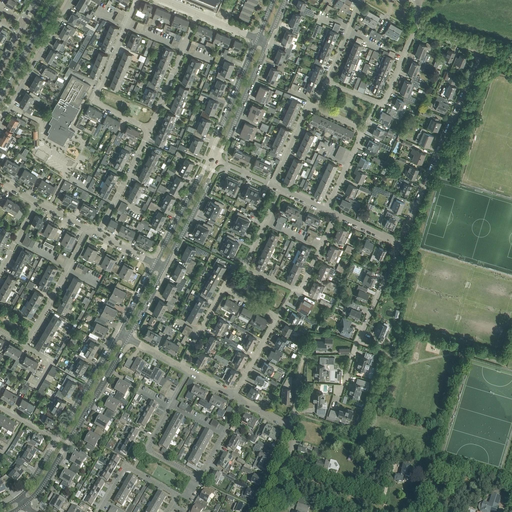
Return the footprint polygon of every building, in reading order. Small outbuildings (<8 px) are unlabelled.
[(190,0),(217,11),(221,0),(190,0)] [(306,3),(303,2),(299,0),(298,0),(296,6),(301,8),(300,11),(306,14),(316,18),(318,15),(313,13),(307,10),(308,9),(304,7),(306,3)] [(340,8),(345,0),(337,0),(334,5),(340,8)] [(351,1),(348,0),(345,0),(340,8),(346,11),(352,1),(351,1)] [(86,4),(79,1),(76,6),(82,10),(86,4)] [(252,11),(255,5),(245,1),(243,7),(252,11)] [(146,18),(144,24),(145,24),(147,25),(150,18),(148,17),(152,5),(145,3),(145,4),(142,2),(139,9),(142,11),(146,13),(144,17),(146,18)] [(126,11),(122,9),(122,10),(116,7),(115,10),(118,12),(124,15),(126,11)] [(160,19),(163,10),(157,7),(153,16),(160,19)] [(252,11),(243,7),(240,12),(250,16),(252,11)] [(91,19),(96,10),(93,9),(90,14),(87,13),(86,16),(90,18),(91,19)] [(90,18),(86,16),(77,11),(77,10),(75,14),(72,12),(70,16),(85,25),(87,23),(88,22),(90,18)] [(167,22),(170,13),(163,10),(160,19),(167,22)] [(368,24),(374,14),(368,11),(369,10),(368,10),(362,21),(368,24)] [(304,19),(306,14),(300,11),(299,14),(294,12),(291,18),(299,22),(300,22),(302,19),(304,19)] [(248,21),(250,16),(240,12),(238,17),(249,22),(248,21)] [(379,17),(374,14),(368,24),(374,27),(380,17),(379,17)] [(178,27),(182,18),(175,15),(171,25),(178,27)] [(85,25),(70,16),(67,21),(74,25),(75,23),(80,26),(82,27),(84,25),(85,25)] [(189,21),(182,18),(178,27),(186,31),(187,28),(186,28),(189,21)] [(297,25),(299,22),(291,18),(289,24),(294,27),(293,30),(299,32),(301,27),(297,25)] [(390,37),(396,27),(390,24),(391,23),(390,23),(384,33),(390,37)] [(74,27),(68,24),(66,26),(65,25),(62,30),(70,35),(72,32),(72,31),(74,27)] [(118,28),(111,24),(108,30),(116,33),(118,28)] [(202,36),(205,27),(198,25),(195,33),(202,36)] [(212,30),(205,27),(202,36),(209,39),(212,30)] [(401,30),(396,27),(390,37),(396,40),(402,29),(401,29),(401,30)] [(91,36),(94,30),(90,28),(89,28),(86,34),(91,36)] [(7,36),(7,35),(8,32),(2,29),(1,32),(0,32),(0,41),(1,40),(4,42),(7,36)] [(337,33),(332,31),(328,29),(327,32),(325,35),(335,39),(338,33),(337,33)] [(68,38),(70,35),(62,30),(59,36),(66,40),(65,41),(69,43),(71,40),(68,38)] [(114,39),(116,33),(108,30),(106,36),(114,39)] [(296,38),(299,32),(293,30),(292,33),(286,30),(283,37),(291,40),(293,36),(296,38)] [(376,39),(379,33),(375,31),(373,33),(370,31),(369,35),(376,39)] [(220,43),(223,35),(217,32),(213,40),(220,43)] [(142,37),(140,36),(132,33),(129,39),(137,42),(139,43),(142,37)] [(227,46),(230,38),(223,35),(220,43),(227,46)] [(335,39),(325,35),(324,39),(323,41),(333,45),(335,39)] [(114,39),(106,36),(103,42),(111,45),(114,39)] [(290,44),(291,40),(283,37),(281,43),(286,45),(285,48),(291,50),(293,45),(290,44)] [(62,42),(57,39),(53,46),(59,49),(61,45),(64,47),(65,44),(62,43),(62,42)] [(135,48),(137,42),(129,39),(127,45),(135,48)] [(235,40),(232,48),(239,51),(242,42),(235,40)] [(330,51),(333,45),(323,41),(322,44),(324,45),(323,48),(330,51)] [(109,51),(111,45),(103,42),(101,47),(109,51)] [(363,49),(364,47),(360,45),(355,43),(354,42),(352,49),(359,52),(360,48),(363,49)] [(420,43),(417,49),(424,52),(426,49),(430,50),(432,44),(427,42),(425,45),(420,43)] [(162,49),(164,50),(163,53),(171,56),(173,50),(163,46),(162,49)] [(289,56),(291,50),(285,48),(284,51),(279,49),(276,55),(284,58),(285,54),(289,56)] [(328,57),(330,51),(323,48),(322,51),(319,50),(318,53),(328,57)] [(51,49),(48,54),(54,58),(56,54),(60,57),(62,54),(57,51),(57,52),(56,52),(51,49)] [(77,61),(82,52),(78,49),(73,59),(77,61)] [(358,55),(359,52),(352,49),(349,55),(359,59),(360,56),(358,55)] [(428,54),(424,52),(417,49),(415,55),(420,57),(419,61),(424,63),(428,54)] [(444,53),(442,58),(441,60),(445,62),(446,59),(451,61),(454,52),(448,49),(446,54),(444,53)] [(132,54),(124,51),(122,57),(130,60),(132,54)] [(105,61),(107,55),(99,52),(97,58),(105,61)] [(171,56),(163,53),(162,56),(159,55),(158,58),(161,59),(169,62),(171,56)] [(328,57),(318,53),(315,62),(321,64),(323,61),(326,62),(328,57)] [(52,61),(54,58),(48,54),(45,60),(50,63),(50,64),(52,65),(55,67),(56,64),(54,62),(52,61)] [(393,58),(387,56),(382,54),(382,55),(383,55),(381,61),(391,65),(393,59),(393,58)] [(282,62),(284,58),(276,55),(273,61),(279,63),(278,66),(283,69),(286,64),(282,62)] [(357,64),(359,59),(349,55),(347,60),(357,64)] [(455,57),(453,64),(458,66),(458,64),(463,66),(466,57),(460,55),(458,59),(455,57)] [(127,66),(130,60),(122,57),(120,63),(127,66)] [(232,60),(225,57),(224,57),(223,60),(225,60),(222,66),(231,70),(234,64),(231,63),(232,60)] [(102,67),(105,61),(97,58),(94,63),(102,67)] [(191,59),(189,64),(197,68),(200,62),(191,58),(191,59)] [(77,61),(73,59),(69,66),(70,67),(72,68),(77,61)] [(166,68),(169,62),(161,59),(158,64),(166,68)] [(354,70),(357,64),(347,60),(345,66),(354,70)] [(391,65),(381,61),(379,64),(378,67),(388,71),(391,65)] [(425,63),(424,63),(419,61),(418,64),(412,61),(410,68),(417,71),(419,72),(420,69),(422,70),(425,63)] [(320,67),(321,64),(315,62),(312,67),(315,68),(313,71),(321,74),(323,68),(320,67)] [(102,67),(94,63),(92,69),(100,72),(102,67)] [(125,72),(127,66),(120,63),(117,69),(125,72)] [(58,72),(43,64),(39,70),(54,79),(56,75),(58,72)] [(164,73),(166,68),(158,64),(156,70),(164,73)] [(195,74),(197,68),(189,64),(187,70),(195,74)] [(229,76),(231,70),(222,66),(220,66),(216,76),(224,79),(225,75),(229,76)] [(280,78),(283,69),(278,66),(276,69),(271,67),(268,73),(276,76),(280,78)] [(352,76),(353,73),(354,70),(345,66),(342,72),(352,76)] [(388,71),(378,67),(377,69),(380,70),(378,73),(386,76),(388,71)] [(415,75),(417,71),(410,68),(407,74),(413,76),(411,79),(417,81),(419,76),(415,75)] [(98,78),(100,72),(92,69),(89,75),(98,78)] [(123,78),(125,72),(117,69),(115,74),(123,78)] [(164,73),(156,70),(154,76),(162,79),(164,73)] [(194,77),(195,74),(187,70),(184,76),(193,80),(194,80),(195,78),(195,77),(194,77)] [(318,80),(321,74),(313,71),(312,75),(310,74),(309,76),(318,80)] [(350,82),(352,76),(342,72),(340,78),(350,82)] [(275,80),(276,76),(268,73),(266,79),(271,81),(270,84),(276,87),(278,81),(275,80)] [(384,82),(386,76),(378,73),(377,77),(375,76),(373,78),(384,82)] [(447,76),(446,79),(448,80),(454,83),(456,79),(450,77),(451,74),(448,73),(447,76)] [(120,83),(123,78),(115,74),(112,80),(120,83)] [(52,124),(48,131),(49,132),(48,134),(55,138),(56,137),(58,138),(57,140),(64,143),(68,137),(71,138),(75,131),(69,128),(80,108),(78,108),(79,105),(83,99),(83,98),(81,97),(84,91),(87,92),(90,85),(91,85),(72,75),(68,82),(65,88),(58,100),(65,103),(64,106),(57,102),(50,114),(53,116),(49,123),(52,124)] [(43,80),(36,76),(33,81),(43,87),(44,85),(41,83),(43,80)] [(159,85),(162,79),(154,76),(151,82),(149,81),(147,84),(155,87),(156,84),(159,85)] [(190,86),(193,80),(184,76),(182,82),(181,82),(190,86)] [(223,82),(224,79),(216,76),(216,77),(215,79),(217,79),(214,85),(224,89),(226,83),(223,82)] [(316,86),(318,80),(309,76),(308,76),(306,82),(309,83),(316,86)] [(384,82),(373,78),(372,80),(373,81),(371,84),(381,88),(384,82)] [(420,83),(417,81),(411,79),(410,82),(405,80),(402,86),(409,89),(411,86),(417,88),(420,83)] [(118,89),(120,83),(112,80),(110,86),(118,89)] [(444,87),(441,94),(446,96),(446,95),(448,96),(448,97),(450,98),(450,97),(451,98),(456,87),(453,85),(454,83),(448,80),(446,83),(449,84),(447,88),(444,87)] [(43,87),(33,81),(29,87),(37,91),(39,88),(41,90),(43,87)] [(314,92),(316,86),(309,83),(307,86),(305,85),(304,88),(308,89),(313,91),(314,92)] [(154,90),(155,87),(147,84),(146,87),(149,88),(146,94),(154,97),(156,91),(154,90)] [(379,94),(381,88),(371,84),(369,90),(379,94)] [(189,89),(180,85),(180,86),(178,91),(186,95),(189,89)] [(221,95),(224,89),(214,85),(213,85),(212,86),(212,88),(213,88),(212,91),(210,91),(209,94),(216,98),(217,94),(221,95)] [(270,97),(273,91),(260,85),(257,92),(270,97)] [(412,90),(409,89),(402,86),(400,92),(405,94),(404,98),(409,100),(414,102),(416,98),(411,96),(411,94),(412,90)] [(185,98),(186,95),(178,91),(176,97),(184,101),(186,102),(187,99),(185,98)] [(26,92),(23,98),(30,102),(32,99),(34,100),(35,98),(37,99),(38,96),(32,93),(31,95),(26,92)] [(267,103),(270,97),(257,92),(255,98),(267,103)] [(152,103),(154,97),(146,94),(144,100),(141,99),(140,101),(147,104),(148,102),(152,103)] [(215,100),(216,98),(209,94),(207,98),(209,98),(208,102),(206,101),(205,103),(207,104),(216,108),(218,102),(215,100)] [(293,99),(291,103),(290,104),(298,108),(301,103),(301,102),(302,99),(291,95),(290,98),(293,99)] [(437,95),(433,104),(437,106),(435,109),(445,113),(449,104),(441,101),(443,97),(438,95),(437,95)] [(184,101),(176,97),(173,103),(181,107),(184,101)] [(30,102),(23,98),(19,104),(27,108),(25,111),(30,114),(32,111),(33,111),(34,109),(28,106),(30,102)] [(407,105),(409,100),(404,98),(402,101),(397,98),(394,105),(399,107),(402,108),(403,104),(407,105)] [(183,108),(181,107),(173,103),(171,109),(170,109),(176,112),(176,113),(180,115),(183,108)] [(213,114),(216,108),(207,104),(204,110),(202,110),(201,114),(208,117),(210,113),(213,114)] [(265,109),(252,104),(250,110),(262,115),(265,109)] [(296,113),(298,108),(290,104),(288,110),(296,113)] [(90,119),(95,109),(89,105),(84,115),(90,119)] [(97,122),(102,112),(95,109),(90,119),(97,122)] [(262,115),(250,110),(247,116),(260,122),(262,115)] [(296,113),(288,110),(285,115),(293,119),(296,113)] [(391,116),(387,114),(382,111),(381,114),(380,115),(381,115),(379,119),(388,123),(391,116)] [(178,116),(167,112),(165,118),(173,121),(176,122),(178,116)] [(207,119),(208,117),(201,114),(197,123),(208,127),(211,121),(207,119)] [(318,127),(322,117),(314,114),(309,123),(318,127)] [(109,126),(113,118),(107,115),(102,124),(105,125),(106,124),(109,126)] [(293,119),(285,115),(282,121),(288,123),(291,125),(291,124),(293,119)] [(438,119),(433,117),(432,116),(428,126),(433,128),(437,130),(441,122),(437,121),(438,119)] [(12,117),(9,122),(16,126),(18,127),(20,123),(24,126),(26,122),(20,119),(17,117),(16,119),(12,117)] [(325,130),(330,121),(322,117),(318,127),(325,130)] [(116,130),(120,121),(113,118),(109,126),(112,128),(112,129),(116,130)] [(171,127),(173,121),(165,118),(162,124),(171,127)] [(333,134),(338,125),(330,121),(325,130),(333,134)] [(16,132),(18,130),(19,128),(18,127),(16,126),(9,122),(6,127),(12,130),(16,132)] [(257,127),(245,122),(242,129),(255,134),(257,127)] [(206,133),(208,127),(197,123),(195,128),(189,126),(187,130),(193,133),(200,136),(202,132),(206,133)] [(168,133),(171,127),(162,124),(160,130),(168,133)] [(341,138),(346,128),(338,125),(333,134),(341,138)] [(120,141),(123,136),(129,139),(134,129),(128,126),(125,131),(124,132),(123,132),(122,133),(119,131),(117,135),(113,142),(119,145),(120,143),(120,141)] [(289,130),(288,129),(281,126),(278,132),(286,135),(289,130)] [(374,129),(372,134),(376,136),(375,139),(379,141),(380,138),(383,133),(386,135),(387,133),(388,132),(384,130),(381,129),(377,127),(375,130),(374,129)] [(427,130),(423,128),(421,127),(419,133),(422,134),(419,143),(424,145),(428,146),(433,135),(426,133),(427,130)] [(353,132),(346,128),(341,138),(341,139),(345,141),(345,139),(349,141),(353,132)] [(139,132),(134,129),(129,139),(135,142),(137,137),(140,131),(139,131),(139,132)] [(255,134),(242,129),(240,135),(252,140),(255,134)] [(3,132),(1,137),(13,144),(14,141),(12,140),(14,136),(11,135),(12,133),(6,130),(5,133),(3,132)] [(166,139),(168,133),(160,130),(158,136),(166,139)] [(306,131),(304,137),(311,141),(314,135),(306,131)] [(286,135),(278,132),(276,137),(284,141),(286,135)] [(199,138),(200,136),(193,133),(192,135),(194,136),(191,142),(200,146),(203,140),(199,138)] [(163,145),(166,139),(158,136),(155,141),(155,142),(163,145)] [(13,144),(1,137),(0,137),(0,143),(4,146),(6,143),(12,146),(13,144)] [(281,146),(284,141),(276,137),(273,143),(281,146)] [(309,146),(311,141),(304,137),(301,143),(309,146)] [(369,140),(366,147),(371,149),(372,150),(375,151),(377,148),(379,149),(382,143),(379,141),(375,139),(374,142),(369,140)] [(198,152),(200,146),(191,142),(189,148),(179,144),(177,148),(193,154),(194,151),(198,152)] [(279,152),(281,146),(273,143),(271,148),(279,152)] [(309,146),(301,143),(299,148),(306,152),(309,146)] [(239,159),(242,152),(238,150),(238,148),(235,147),(234,149),(235,149),(232,156),(233,156),(239,159)] [(127,158),(130,152),(122,148),(119,154),(127,158)] [(157,159),(160,153),(161,150),(157,148),(155,151),(153,150),(150,155),(157,159)] [(304,158),(306,152),(299,148),(296,154),(304,158)] [(425,154),(420,152),(412,149),(411,152),(413,153),(411,159),(417,161),(421,163),(425,154)] [(250,156),(242,152),(239,159),(247,162),(247,163),(250,156)] [(127,158),(119,154),(116,159),(124,163),(127,158)] [(9,170),(14,162),(7,158),(9,156),(6,155),(2,161),(4,163),(2,167),(3,167),(9,170)] [(157,159),(150,155),(147,161),(157,166),(159,160),(157,159)] [(371,162),(365,159),(361,157),(358,163),(361,165),(362,166),(362,165),(368,168),(371,162)] [(302,162),(299,160),(294,158),(291,164),(299,167),(302,162)] [(121,169),(124,163),(116,159),(113,165),(121,169)] [(190,169),(193,163),(185,159),(182,165),(190,169)] [(261,169),(264,162),(257,159),(253,166),(254,166),(261,169)] [(157,166),(147,161),(144,166),(151,170),(154,171),(157,166)] [(19,172),(23,165),(21,163),(20,165),(14,162),(9,170),(14,174),(15,174),(17,170),(19,172)] [(272,166),(264,162),(261,169),(268,172),(268,173),(272,166)] [(329,162),(326,168),(334,171),(337,166),(329,162)] [(296,173),(299,167),(291,164),(289,170),(296,173)] [(26,181),(31,172),(25,169),(26,166),(23,165),(19,172),(22,173),(19,177),(20,177),(26,181)] [(187,176),(190,169),(182,165),(178,172),(187,176)] [(148,176),(151,170),(144,166),(141,172),(148,176)] [(365,173),(363,172),(364,169),(357,166),(354,172),(357,173),(354,179),(359,181),(362,183),(364,178),(363,178),(365,173)] [(418,169),(414,167),(409,166),(407,171),(409,171),(408,176),(410,177),(415,178),(418,169)] [(105,175),(108,176),(108,177),(115,180),(118,175),(116,173),(117,170),(110,167),(105,175)] [(332,177),(334,171),(326,168),(324,173),(332,177)] [(294,179),(296,173),(289,170),(286,175),(294,179)] [(37,182),(41,175),(38,174),(37,176),(31,172),(26,181),(32,184),(32,185),(34,181),(37,182)] [(151,177),(148,176),(141,172),(140,174),(139,174),(138,177),(139,177),(138,178),(145,181),(144,183),(148,185),(149,183),(148,182),(151,177)] [(329,182),(332,177),(324,173),(321,179),(329,182)] [(46,178),(45,181),(42,179),(43,177),(41,175),(37,182),(39,184),(37,188),(37,187),(43,191),(48,183),(50,180),(46,178)] [(227,192),(233,178),(228,175),(227,177),(227,176),(224,183),(221,182),(218,188),(227,192)] [(291,185),(293,180),(294,179),(286,175),(284,181),(291,185)] [(181,187),(184,180),(176,176),(173,183),(181,187)] [(115,180),(108,177),(105,182),(112,186),(115,180)] [(400,177),(398,181),(401,181),(399,185),(399,186),(399,187),(399,188),(399,189),(400,189),(401,189),(399,193),(406,196),(408,193),(409,193),(412,186),(406,183),(407,180),(402,178),(400,177)] [(235,188),(238,182),(238,181),(238,180),(233,178),(227,192),(236,196),(238,190),(235,188)] [(327,188),(329,182),(321,179),(319,184),(327,188)] [(112,186),(105,182),(102,188),(110,192),(112,186)] [(143,186),(136,182),(133,188),(140,191),(143,186)] [(54,193),(58,185),(56,184),(55,187),(48,183),(43,191),(49,194),(49,195),(52,191),(54,193)] [(181,187),(173,183),(169,189),(178,194),(181,187)] [(324,193),(327,188),(319,184),(316,190),(324,193)] [(355,197),(359,189),(359,188),(349,184),(345,193),(355,197)] [(154,192),(156,189),(148,185),(147,188),(152,191),(149,196),(152,197),(154,192)] [(249,202),(255,188),(250,185),(249,187),(248,186),(245,193),(242,192),(240,198),(249,202)] [(373,191),(365,188),(360,185),(359,188),(359,189),(371,195),(371,194),(373,191)] [(373,191),(371,194),(376,196),(380,187),(375,185),(373,191)] [(107,197),(110,192),(102,188),(99,193),(107,197)] [(140,191),(133,188),(130,193),(138,197),(140,191)] [(257,198),(260,192),(259,191),(260,190),(255,188),(249,202),(258,206),(260,200),(257,198)] [(322,199),(324,193),(316,190),(314,195),(322,199)] [(68,204),(72,196),(66,193),(62,201),(68,204)] [(137,198),(138,197),(130,193),(127,199),(135,202),(137,198)] [(172,204),(175,198),(167,194),(164,200),(172,204)] [(391,199),(388,208),(392,209),(396,211),(400,212),(404,202),(406,199),(401,197),(393,194),(391,199)] [(79,200),(72,196),(68,204),(75,208),(79,200)] [(342,198),(339,205),(343,206),(342,208),(347,210),(349,206),(350,206),(351,207),(353,206),(354,205),(356,201),(346,196),(345,200),(342,198)] [(8,210),(13,202),(8,198),(5,202),(2,200),(0,202),(0,207),(1,209),(2,207),(8,210)] [(172,204),(164,200),(160,207),(168,211),(172,204)] [(219,213),(224,204),(218,201),(216,204),(210,201),(209,202),(208,201),(206,206),(219,213)] [(20,205),(13,202),(8,210),(15,214),(14,216),(17,218),(19,220),(24,213),(18,209),(20,205)] [(86,214),(90,206),(83,202),(79,210),(86,214)] [(289,218),(294,207),(291,206),(291,205),(289,204),(288,204),(288,205),(288,204),(288,205),(285,204),(284,204),(282,208),(282,209),(281,211),(282,212),(283,213),(284,212),(285,212),(288,214),(287,216),(287,217),(289,218)] [(97,209),(90,206),(86,214),(92,217),(97,209)] [(215,222),(219,213),(206,206),(203,211),(204,212),(204,213),(210,216),(209,219),(215,222)] [(300,210),(294,207),(289,218),(291,219),(292,217),(296,219),(298,214),(299,214),(299,213),(298,213),(300,210)] [(163,222),(166,216),(158,211),(155,218),(163,222)] [(248,221),(249,220),(242,217),(244,214),(238,211),(236,215),(237,215),(235,221),(247,227),(250,222),(248,221)] [(387,212),(384,218),(383,218),(380,224),(392,229),(396,221),(394,220),(394,219),(391,217),(393,214),(387,212)] [(36,214),(30,225),(33,227),(35,224),(38,226),(42,218),(36,214)] [(310,224),(314,216),(308,214),(307,216),(304,221),(310,224)] [(320,219),(314,216),(310,224),(312,225),(316,227),(320,219)] [(111,218),(107,227),(113,230),(118,222),(111,218)] [(163,222),(155,218),(151,224),(159,229),(163,222)] [(297,227),(299,221),(300,219),(297,218),(296,220),(295,223),(292,222),(291,224),(297,227)] [(48,235),(54,224),(49,221),(47,226),(43,224),(39,231),(48,235)] [(247,227),(235,221),(232,226),(231,226),(230,229),(235,232),(237,229),(243,232),(244,231),(245,232),(247,227)] [(124,236),(130,225),(127,223),(125,226),(122,224),(118,232),(124,236)] [(208,235),(212,227),(206,224),(205,227),(198,223),(198,224),(197,223),(194,228),(208,235)] [(57,240),(60,233),(56,231),(58,226),(54,224),(48,235),(57,240)] [(135,231),(131,229),(133,226),(130,225),(124,236),(131,239),(135,231)] [(340,227),(337,233),(347,238),(350,231),(339,226),(339,227),(340,227)] [(3,227),(0,231),(0,232),(8,236),(11,231),(3,227)] [(149,238),(152,231),(156,233),(157,231),(151,227),(146,236),(142,244),(149,248),(153,240),(149,238)] [(208,235),(194,228),(192,233),(193,234),(192,235),(199,238),(197,241),(203,244),(208,235)] [(66,244),(72,233),(67,230),(65,235),(60,233),(57,240),(66,244)] [(276,241),(279,235),(271,231),(269,238),(276,241)] [(76,235),(72,233),(66,244),(72,248),(76,241),(74,240),(76,235)] [(142,244),(146,236),(140,233),(135,241),(142,244)] [(347,238),(337,233),(334,238),(345,243),(347,238)] [(238,243),(232,240),(233,237),(227,234),(226,237),(227,238),(224,243),(224,244),(237,249),(239,244),(238,244),(238,243)] [(274,247),(276,241),(269,238),(266,243),(274,247)] [(373,244),(369,242),(369,240),(366,239),(367,240),(367,241),(363,239),(358,249),(361,250),(362,249),(365,251),(365,252),(370,254),(373,248),(371,247),(373,244)] [(235,254),(237,249),(224,244),(224,243),(223,243),(219,252),(225,255),(226,252),(233,255),(233,254),(235,254)] [(271,253),(274,247),(266,243),(263,249),(271,253)] [(88,258),(94,246),(89,244),(86,249),(85,248),(81,255),(88,258)] [(210,253),(205,250),(202,249),(196,246),(195,248),(187,245),(188,245),(185,251),(192,255),(194,252),(200,255),(203,254),(208,256),(210,253)] [(303,245),(300,251),(307,254),(308,254),(309,251),(310,248),(303,245)] [(342,250),(335,247),(331,245),(330,245),(331,245),(328,251),(339,256),(342,250)] [(97,263),(100,256),(96,254),(98,249),(94,246),(88,258),(97,263)] [(375,248),(371,257),(376,260),(378,257),(382,258),(385,250),(384,250),(385,249),(379,247),(378,250),(375,248)] [(30,261),(34,253),(26,249),(24,251),(22,250),(19,255),(27,259),(30,261)] [(268,258),(271,253),(263,249),(261,255),(268,258)] [(305,260),(307,254),(300,251),(298,250),(295,256),(297,256),(305,260)] [(191,259),(192,255),(185,251),(181,257),(181,258),(188,261),(187,264),(193,267),(196,261),(191,259)] [(339,256),(328,251),(326,257),(325,256),(330,259),(336,262),(339,256)] [(105,267),(112,256),(107,253),(104,258),(100,256),(97,263),(96,264),(99,266),(100,265),(105,267)] [(24,265),(27,259),(19,255),(16,260),(24,265)] [(266,264),(268,258),(261,255),(258,261),(266,264)] [(116,258),(112,256),(105,267),(114,272),(118,265),(114,263),(116,258)] [(302,266),(305,260),(297,256),(295,256),(292,262),(294,262),(302,266)] [(223,266),(226,261),(221,258),(219,263),(218,263),(215,261),(213,267),(215,268),(222,272),(225,267),(226,267),(223,266)] [(21,270),(24,265),(16,260),(13,266),(21,270)] [(263,270),(266,264),(258,261),(255,267),(263,270)] [(123,276),(129,265),(125,262),(122,267),(118,265),(114,272),(123,276)] [(302,266),(294,262),(292,268),(299,272),(302,266)] [(190,273),(193,267),(187,264),(185,267),(178,263),(178,264),(175,270),(183,274),(185,270),(190,273)] [(333,268),(327,265),(322,263),(323,264),(320,269),(330,274),(333,268)] [(49,264),(46,269),(55,273),(57,268),(57,269),(58,268),(49,264)] [(134,267),(129,265),(123,276),(132,281),(136,274),(131,272),(134,267)] [(19,275),(21,270),(13,266),(11,271),(19,275)] [(222,272),(215,268),(212,274),(219,278),(222,272)] [(297,277),(299,272),(292,268),(289,274),(297,277)] [(372,271),(367,269),(365,268),(362,275),(365,276),(362,283),(371,287),(376,277),(370,275),(372,271)] [(52,279),(55,273),(46,269),(43,274),(52,279)] [(330,274),(320,269),(317,275),(321,277),(328,280),(330,274)] [(181,277),(183,274),(175,270),(172,276),(171,276),(179,280),(177,282),(184,286),(187,280),(181,277)] [(49,284),(52,279),(43,274),(41,280),(49,284)] [(219,278),(212,274),(208,279),(216,284),(219,278)] [(294,283),(297,277),(289,274),(286,280),(294,283)] [(9,275),(6,280),(14,284),(17,279),(9,275)] [(74,277),(71,282),(79,286),(82,281),(74,277)] [(216,284),(208,279),(205,285),(213,289),(216,284)] [(11,290),(14,284),(6,280),(3,285),(11,290)] [(46,289),(49,284),(41,280),(38,285),(46,290),(46,289)] [(324,286),(318,284),(314,281),(313,282),(314,282),(312,288),(322,292),(324,286)] [(76,292),(79,286),(71,282),(68,288),(76,292)] [(122,290),(124,286),(117,282),(113,291),(125,296),(127,292),(122,290)] [(181,291),(184,286),(177,282),(176,285),(168,282),(169,282),(166,288),(174,292),(175,288),(181,291)] [(367,288),(362,286),(359,284),(357,289),(360,290),(357,297),(361,299),(365,301),(368,293),(365,292),(367,288)] [(11,290),(3,285),(0,289),(0,290),(8,295),(11,290)] [(210,295),(213,289),(205,285),(202,291),(201,293),(206,296),(209,298),(210,295)] [(73,297),(76,292),(68,288),(65,293),(73,297)] [(172,296),(174,292),(166,288),(162,294),(169,298),(168,301),(174,304),(177,298),(172,296)] [(322,292),(312,288),(309,293),(308,293),(313,295),(319,298),(322,292)] [(43,296),(44,295),(35,290),(32,295),(40,300),(43,295),(43,296)] [(122,302),(125,296),(113,291),(109,300),(115,303),(117,299),(122,302)] [(71,302),(73,297),(65,293),(63,298),(71,302)] [(209,298),(206,296),(201,293),(200,296),(197,301),(204,306),(207,300),(209,298)] [(40,300),(32,295),(29,300),(37,305),(40,300)] [(68,308),(71,302),(63,298),(60,303),(68,308)] [(115,303),(109,300),(106,298),(101,307),(104,309),(116,314),(118,310),(113,308),(115,303)] [(236,311),(239,306),(236,304),(237,304),(227,298),(224,305),(227,307),(227,308),(233,311),(234,310),(236,311)] [(37,305),(29,300),(26,306),(34,311),(37,305)] [(171,310),(174,304),(168,301),(166,304),(159,300),(156,306),(164,310),(166,307),(171,310)] [(201,311),(204,306),(197,301),(194,307),(201,311)] [(313,304),(312,303),(307,301),(306,304),(301,301),(297,308),(301,311),(306,313),(310,307),(311,308),(313,304)] [(358,304),(354,302),(351,301),(346,312),(346,313),(349,314),(349,315),(352,316),(351,316),(357,319),(358,315),(359,315),(361,312),(356,309),(358,304)] [(65,313),(68,308),(60,303),(57,309),(65,313)] [(26,306),(23,311),(27,314),(31,316),(34,311),(26,306)] [(162,314),(164,310),(156,306),(153,313),(153,312),(152,313),(160,316),(158,319),(164,322),(167,317),(162,314)] [(198,317),(201,311),(194,307),(191,313),(198,317)] [(243,307),(238,316),(248,321),(253,312),(243,307)] [(116,314),(104,309),(99,318),(106,321),(108,317),(113,319),(116,314)] [(312,319),(305,316),(298,312),(297,315),(292,312),(292,313),(289,319),(288,318),(288,319),(293,321),(297,324),(301,318),(303,319),(304,318),(310,322),(312,319)] [(195,322),(198,317),(191,313),(187,319),(195,323),(195,322)] [(54,315),(51,320),(58,325),(61,326),(64,321),(65,319),(60,316),(59,318),(54,315)] [(252,317),(249,323),(253,325),(262,330),(267,320),(263,318),(263,319),(256,315),(255,318),(252,317)] [(104,326),(106,321),(99,318),(97,317),(96,317),(92,325),(94,327),(106,333),(108,328),(104,326)] [(349,319),(344,317),(343,317),(341,322),(344,324),(340,332),(349,336),(351,331),(353,327),(347,325),(349,319)] [(230,324),(219,318),(219,319),(217,324),(226,330),(228,327),(230,324)] [(55,330),(58,325),(51,320),(47,325),(55,330)] [(382,336),(385,329),(387,330),(388,327),(387,324),(384,323),(383,324),(379,323),(376,329),(375,329),(374,332),(378,334),(377,338),(382,340),(384,337),(382,336)] [(223,335),(225,332),(226,330),(217,324),(215,327),(214,328),(214,330),(213,329),(213,330),(223,335)] [(294,329),(290,327),(285,324),(281,331),(288,335),(290,331),(292,332),(294,329)] [(52,335),(55,330),(47,325),(44,330),(52,335)] [(151,340),(155,332),(151,330),(153,327),(150,325),(144,336),(144,337),(144,336),(151,340)] [(106,333),(94,327),(91,333),(90,332),(88,335),(89,336),(95,338),(96,339),(97,339),(99,335),(104,337),(106,333)] [(49,340),(52,335),(44,330),(41,336),(49,340)] [(159,334),(155,332),(151,340),(156,343),(163,332),(160,331),(159,334)] [(256,339),(247,334),(245,337),(248,338),(247,341),(253,344),(255,342),(255,341),(255,340),(256,339)] [(169,350),(173,342),(170,340),(171,337),(168,335),(162,346),(162,347),(162,346),(169,350)] [(220,340),(210,335),(210,336),(208,341),(217,346),(220,340)] [(46,345),(49,340),(41,336),(38,341),(46,345)] [(93,342),(95,338),(89,336),(88,339),(84,345),(88,346),(87,347),(95,351),(99,345),(93,342)] [(288,339),(282,336),(281,338),(278,337),(274,344),(280,347),(282,349),(285,345),(288,346),(289,344),(291,341),(288,339)] [(332,346),(332,343),(332,338),(325,338),(325,341),(316,341),(316,349),(327,349),(327,346),(332,346)] [(43,351),(46,345),(38,341),(35,346),(43,351)] [(181,342),(178,341),(176,344),(173,342),(169,350),(175,353),(174,353),(175,353),(181,342)] [(214,352),(217,346),(208,341),(206,344),(206,343),(205,345),(205,346),(204,346),(214,352)] [(253,344),(247,341),(245,344),(242,342),(241,345),(250,350),(253,344)] [(11,355),(16,346),(15,346),(14,346),(9,343),(7,348),(5,351),(11,355)] [(92,357),(95,351),(87,347),(88,346),(84,345),(82,348),(81,351),(79,354),(84,357),(86,354),(92,357)] [(17,347),(16,346),(11,355),(16,358),(10,369),(13,371),(17,365),(22,356),(19,354),(22,350),(17,347)] [(283,353),(277,349),(276,352),(271,350),(267,357),(270,358),(277,362),(280,355),(282,356),(283,353)] [(247,356),(247,355),(238,350),(236,353),(239,354),(238,357),(244,361),(245,358),(246,358),(246,357),(247,356)] [(211,357),(201,352),(198,357),(205,361),(207,358),(210,360),(211,357)] [(374,354),(367,352),(365,358),(361,356),(361,357),(362,357),(360,362),(358,362),(358,364),(357,364),(355,369),(358,369),(358,370),(362,372),(362,370),(365,371),(366,367),(367,368),(369,363),(367,363),(369,357),(372,358),(374,354)] [(82,360),(84,357),(79,354),(77,357),(75,360),(78,362),(77,365),(85,369),(88,363),(82,360)] [(27,367),(32,358),(31,358),(26,355),(25,358),(22,356),(17,365),(20,367),(22,364),(27,367)] [(244,361),(238,357),(235,356),(233,358),(231,361),(241,367),(241,366),(244,361)] [(317,378),(317,379),(321,379),(321,378),(324,378),(324,374),(325,374),(326,370),(324,370),(324,363),(334,364),(334,357),(321,356),(321,365),(317,365),(317,371),(315,371),(315,373),(314,373),(314,378),(317,378)] [(204,364),(205,361),(198,357),(197,360),(196,360),(196,361),(195,363),(205,369),(207,365),(204,364)] [(34,359),(32,358),(27,367),(28,367),(26,370),(29,371),(30,369),(33,370),(38,362),(33,359),(34,359)] [(136,373),(143,362),(138,359),(135,364),(131,361),(128,360),(129,360),(128,359),(124,367),(124,366),(136,373)] [(145,378),(149,371),(144,369),(147,364),(143,362),(136,373),(145,378)] [(264,362),(261,369),(266,372),(266,373),(269,375),(273,369),(276,370),(276,369),(282,372),(284,369),(272,363),(270,365),(264,362)] [(85,369),(77,365),(73,371),(70,369),(70,370),(68,372),(73,375),(75,372),(81,375),(85,369)] [(238,372),(228,367),(225,372),(235,377),(236,375),(237,375),(237,374),(238,372)] [(154,383),(160,371),(155,369),(153,373),(149,371),(145,378),(154,383)] [(165,374),(160,371),(154,383),(162,387),(163,386),(165,383),(166,380),(172,383),(173,380),(167,377),(165,380),(162,378),(165,374)] [(232,383),(235,377),(225,372),(222,378),(232,383)] [(71,380),(72,377),(67,374),(62,384),(65,385),(73,390),(76,384),(71,380)] [(264,378),(258,375),(254,381),(258,383),(256,386),(261,389),(263,385),(264,386),(268,380),(264,378)] [(292,377),(288,376),(283,384),(282,400),(291,401),(292,389),(290,388),(290,385),(291,386),(292,377)] [(364,384),(364,385),(368,386),(369,382),(359,378),(357,384),(353,383),(353,384),(352,389),(350,388),(350,390),(349,390),(347,395),(350,396),(350,397),(354,398),(354,397),(357,398),(358,393),(359,394),(361,390),(359,389),(361,383),(364,384)] [(133,383),(130,381),(126,379),(123,383),(119,380),(116,384),(128,391),(133,383)] [(123,400),(128,391),(116,384),(113,389),(118,392),(116,396),(123,400)] [(69,396),(73,390),(65,385),(63,388),(60,387),(59,390),(57,393),(63,396),(62,395),(63,392),(69,396)] [(198,397),(202,390),(196,387),(196,386),(192,393),(189,392),(185,398),(191,401),(194,395),(198,397)] [(251,387),(247,394),(257,399),(262,390),(261,389),(256,386),(255,386),(254,389),(251,387)] [(7,400),(13,389),(11,387),(9,391),(3,387),(0,392),(3,393),(1,396),(6,399),(7,400)] [(17,396),(14,393),(16,390),(13,389),(7,400),(8,401),(8,400),(13,403),(17,396)] [(204,408),(207,402),(204,400),(208,393),(202,390),(198,397),(201,399),(198,405),(204,408)] [(315,405),(314,406),(318,406),(318,414),(325,415),(325,408),(322,408),(322,402),(324,402),(324,397),(322,397),(323,393),(320,393),(320,392),(316,391),(316,392),(313,392),(313,397),(314,397),(314,399),(315,400),(315,405)] [(61,399),(63,396),(57,393),(55,396),(51,402),(62,408),(66,402),(61,399)] [(118,409),(123,400),(116,396),(113,400),(109,398),(106,402),(118,409)] [(216,408),(220,400),(214,397),(214,396),(210,403),(207,402),(204,408),(210,411),(213,405),(216,408)] [(24,410),(29,402),(22,399),(18,406),(23,409),(22,409),(24,410)] [(226,403),(220,400),(216,408),(220,409),(216,415),(222,418),(226,412),(223,410),(227,403),(226,403)] [(34,406),(29,402),(24,410),(25,411),(25,410),(30,413),(34,406)] [(62,408),(51,402),(48,408),(46,411),(51,414),(53,411),(59,414),(62,408)] [(113,417),(118,409),(106,402),(103,407),(108,409),(106,413),(113,417)] [(145,402),(143,406),(148,408),(154,411),(157,405),(151,402),(149,405),(147,404),(147,403),(145,402)] [(151,417),(154,411),(148,408),(147,411),(144,410),(145,409),(143,408),(141,412),(145,414),(151,417)] [(330,410),(328,417),(334,419),(335,416),(341,418),(341,419),(345,420),(345,419),(350,420),(350,417),(352,418),(353,414),(352,413),(352,411),(348,409),(348,410),(345,410),(345,411),(340,410),(340,409),(339,409),(338,413),(330,410)] [(49,417),(51,414),(46,411),(41,420),(49,425),(48,425),(49,426),(50,425),(52,426),(55,420),(49,417)] [(108,426),(113,417),(106,413),(103,418),(99,415),(96,419),(108,426)] [(148,423),(151,417),(145,414),(143,417),(141,416),(142,415),(139,414),(137,417),(139,418),(148,423)] [(176,414),(173,420),(181,424),(184,419),(176,414)] [(247,427),(252,418),(246,415),(242,423),(245,424),(244,426),(247,427)] [(148,423),(139,418),(136,424),(145,428),(148,423)] [(258,422),(252,418),(247,427),(253,431),(255,426),(256,427),(258,423),(257,423),(258,422)] [(103,435),(108,426),(96,419),(93,424),(98,427),(96,431),(103,435)] [(7,431),(12,423),(7,420),(2,428),(7,431)] [(178,429),(181,424),(173,420),(170,425),(178,429)] [(17,426),(12,423),(7,431),(13,434),(17,426)] [(175,435),(178,429),(170,425),(168,430),(175,435)] [(269,438),(273,430),(267,427),(261,437),(264,439),(265,436),(269,438)] [(136,438),(139,433),(133,429),(131,433),(129,431),(129,430),(128,429),(126,433),(130,435),(136,438)] [(172,440),(175,435),(168,430),(165,435),(172,440)] [(205,430),(202,436),(210,440),(213,435),(205,430)] [(280,434),(273,430),(269,438),(272,440),(271,442),(274,444),(280,434)] [(97,443),(103,435),(96,431),(93,435),(89,432),(86,437),(97,443)] [(28,439),(29,440),(28,442),(27,443),(32,446),(34,447),(36,444),(40,446),(44,440),(42,439),(42,438),(41,438),(36,435),(33,434),(32,433),(28,439)] [(133,444),(136,438),(130,435),(128,438),(126,437),(126,436),(124,435),(122,438),(127,441),(133,444)] [(169,445),(172,440),(165,435),(162,441),(169,445)] [(207,445),(210,440),(202,436),(199,441),(207,445)] [(247,444),(249,441),(248,440),(242,437),(240,440),(234,436),(230,443),(238,447),(239,443),(243,445),(244,443),(247,444)] [(92,452),(97,443),(86,437),(83,441),(88,444),(86,448),(92,452)] [(127,441),(125,444),(123,443),(123,441),(121,440),(119,444),(124,447),(124,446),(130,449),(133,444),(127,441)] [(167,450),(169,445),(162,441),(159,446),(163,448),(161,452),(167,455),(169,452),(167,450)] [(204,451),(207,445),(199,441),(197,446),(204,451)] [(31,449),(32,446),(27,443),(25,446),(22,452),(33,458),(36,452),(31,449)] [(238,447),(230,443),(227,449),(233,452),(232,455),(238,458),(238,459),(240,455),(238,454),(239,452),(236,450),(238,447)] [(126,456),(130,449),(124,446),(124,447),(122,450),(120,448),(120,447),(118,446),(116,450),(126,456)] [(201,456),(204,451),(197,446),(194,451),(201,456)] [(306,449),(299,447),(298,452),(305,454),(312,455),(313,452),(306,451),(306,449)] [(88,455),(81,451),(79,455),(74,452),(71,457),(83,463),(88,455)] [(201,456),(194,451),(191,457),(199,461),(201,456)] [(33,458),(22,452),(19,458),(17,462),(21,465),(24,461),(29,464),(33,458)] [(234,459),(224,454),(220,461),(228,465),(230,462),(232,463),(234,459)] [(271,459),(271,458),(261,454),(259,457),(258,457),(258,456),(256,460),(261,462),(267,465),(270,459),(271,459)] [(117,465),(121,459),(115,456),(113,459),(110,457),(111,456),(109,455),(107,459),(111,461),(112,461),(117,465)] [(78,472),(83,463),(71,457),(69,461),(74,464),(71,468),(78,472)] [(199,461),(191,457),(188,462),(196,466),(199,461)] [(267,465),(261,462),(256,460),(253,467),(262,471),(261,470),(261,469),(266,471),(265,470),(267,465)] [(114,470),(117,465),(112,461),(111,461),(110,464),(107,463),(108,462),(106,461),(104,464),(108,467),(114,470)] [(232,467),(228,465),(220,461),(217,467),(227,472),(229,473),(230,471),(232,467)] [(316,465),(315,470),(319,472),(318,472),(327,475),(327,474),(330,475),(335,477),(337,472),(337,471),(334,470),(335,469),(335,468),(335,467),(334,466),(334,465),(333,465),(330,464),(330,463),(322,461),(321,462),(318,461),(316,465)] [(19,468),(21,465),(17,462),(15,465),(11,470),(13,472),(13,473),(20,478),(24,472),(19,468)] [(410,466),(406,465),(401,464),(400,468),(402,468),(401,475),(398,474),(398,475),(395,475),(395,479),(397,479),(397,480),(403,481),(404,477),(408,478),(410,466)] [(114,470),(108,467),(106,470),(104,469),(104,467),(103,466),(101,470),(111,476),(114,470)] [(73,481),(78,472),(71,468),(69,472),(64,470),(61,474),(73,481)] [(107,482),(111,476),(101,470),(99,472),(97,476),(100,478),(99,479),(105,483),(106,481),(107,482)] [(214,472),(210,480),(213,482),(213,483),(217,485),(219,480),(218,480),(220,476),(224,479),(226,475),(219,471),(218,474),(214,472)] [(16,483),(20,478),(13,473),(9,478),(6,476),(3,478),(6,482),(11,479),(16,483)] [(68,489),(73,481),(61,474),(59,479),(63,481),(61,485),(66,489),(68,489)] [(261,481),(262,479),(252,475),(250,479),(252,479),(251,482),(259,486),(260,482),(261,482),(261,481)] [(130,476),(126,481),(134,485),(137,480),(130,476)] [(101,489),(105,484),(98,480),(97,483),(94,482),(95,481),(93,480),(91,484),(95,486),(101,489)] [(131,491),(134,485),(126,481),(123,486),(131,491)] [(234,485),(245,489),(246,486),(236,481),(234,485)] [(203,491),(202,494),(209,498),(212,494),(213,495),(215,492),(205,485),(202,490),(203,491)] [(98,495),(101,489),(95,486),(94,489),(91,488),(92,487),(90,486),(88,489),(92,492),(98,495)] [(131,491),(123,486),(120,491),(128,496),(131,491)] [(253,500),(256,493),(248,490),(245,489),(241,497),(247,499),(248,498),(253,500)] [(95,501),(98,495),(92,492),(90,495),(88,493),(88,492),(86,491),(84,495),(89,497),(95,501)] [(125,501),(128,496),(120,491),(117,497),(125,501)] [(158,492),(155,498),(163,502),(166,497),(158,492)] [(53,510),(60,498),(51,493),(47,500),(52,503),(49,507),(53,510)] [(207,503),(209,498),(202,494),(200,497),(198,496),(196,501),(207,507),(208,504),(207,503)] [(489,504),(484,502),(480,511),(489,511),(490,511),(495,511),(501,497),(492,494),(489,504)] [(89,497),(87,500),(85,499),(85,498),(83,497),(81,501),(91,507),(95,501),(89,497)] [(122,506),(125,501),(117,497),(114,502),(122,506)] [(65,510),(69,503),(60,498),(53,510),(57,511),(58,511),(61,508),(65,510)] [(163,502),(155,498),(152,503),(160,507),(163,502)] [(207,507),(196,501),(193,505),(195,506),(193,509),(198,511),(201,511),(203,509),(205,510),(207,507)] [(75,511),(77,508),(69,503),(65,510),(67,511),(75,511)] [(155,511),(157,511),(160,507),(152,503),(149,508),(155,511)] [(236,503),(233,511),(235,511),(245,511),(247,508),(236,503)]
